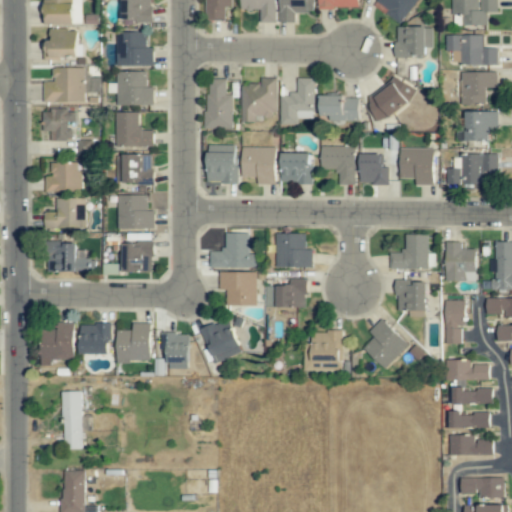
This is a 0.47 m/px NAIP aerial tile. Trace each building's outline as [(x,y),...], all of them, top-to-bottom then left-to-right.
[(44,0),(44,24),(80,25),(80,0),(44,0)] [(152,22),(151,0),(121,0),(122,23),(152,22)] [(231,0),(204,0),(204,21),(225,21),(225,7),(231,7),(231,0)] [(275,0),(240,0),(240,10),(259,10),(259,22),(275,23),(275,0)] [(279,0),(279,22),(295,22),(295,12),(313,12),(313,0),(279,0)] [(317,0),(318,7),(358,8),(358,0),(317,0)] [(378,0),(390,8),(385,14),(399,24),(417,0),(378,0)] [(487,26),(487,12),(497,12),(497,0),(452,0),(452,25),(487,26)] [(425,27),(395,27),(396,57),(426,56),(425,27)] [(77,30),(52,30),(52,41),(43,41),(43,59),(78,58),(77,30)] [(146,48),(146,32),(116,32),(116,66),(153,66),(153,48),(146,48)] [(482,35),(445,35),(446,51),(452,51),(452,65),(497,64),(497,48),(482,48),(482,35)] [(43,82),(44,103),(85,102),(85,92),(98,92),(98,77),(87,77),(87,67),(52,68),(53,81),(43,82)] [(154,87),(146,87),(147,72),(117,71),(116,105),(153,106),(154,87)] [(497,72),(460,72),(460,104),(486,104),(486,88),(497,88),(497,72)] [(241,118),(276,119),(277,78),(260,78),(260,84),(241,84),(241,118)] [(280,125),(297,125),(297,118),(314,118),(314,78),(296,78),(296,94),(280,94),(280,125)] [(226,79),(207,79),(206,128),(231,129),(233,94),(226,94),(226,79)] [(366,92),(375,119),(417,106),(411,87),(406,89),(403,80),(366,92)] [(359,97),(321,96),(320,119),(359,120),(359,97)] [(51,141),(70,140),(70,122),(75,122),(75,110),(42,110),(42,131),(51,131),(51,141)] [(497,111),(464,111),(464,141),(489,141),(489,128),(497,128),(497,111)] [(114,112),(115,148),(154,148),(153,129),(138,129),(138,112),(114,112)] [(237,145),(207,145),(207,183),(236,183),(237,145)] [(355,147),(321,146),(320,168),(337,169),(336,185),(354,185),(355,147)] [(241,177),(258,177),(258,184),(275,184),(276,147),(242,147),(241,177)] [(415,185),(433,185),(433,148),(400,148),(399,178),(415,178),(415,185)] [(311,153),(281,153),(281,181),(299,182),(299,185),(311,185),(311,153)] [(153,184),(152,154),(115,155),(116,185),(153,184)] [(360,184),(388,184),(388,173),(382,173),(382,154),(359,154),(360,184)] [(484,184),(483,171),(498,171),(497,154),(460,155),(461,168),(446,168),(446,185),(484,184)] [(80,191),(80,162),(50,163),(50,177),(44,178),(45,192),(80,191)] [(147,195),(117,195),(117,229),(154,228),(154,210),(147,210),(147,195)] [(85,198),(56,199),(56,212),(44,212),(45,229),(85,228),(85,198)] [(210,268),(255,268),(256,254),(248,254),(249,233),(226,233),(225,251),(210,250),(210,268)] [(305,234),(275,233),(275,267),(312,268),(313,249),(305,249),(305,234)] [(428,234),(405,235),(405,251),(390,251),(390,269),(434,268),(434,253),(428,253),(428,234)] [(475,248),(465,248),(465,241),(446,241),(445,281),(475,281),(475,248)] [(511,241),(495,242),(494,277),(491,277),(491,290),(511,290),(511,276),(511,275),(511,241)] [(76,242),(48,243),(49,272),(96,272),(96,259),(84,259),(84,250),(76,250),(76,242)] [(122,242),(123,272),(153,272),(152,242),(122,242)] [(226,306),(256,305),(256,272),(219,272),(219,290),(226,290),(226,306)] [(306,279),(289,278),(289,285),(266,285),(265,306),(306,307),(306,279)] [(426,317),(426,281),(396,280),(396,310),(409,310),(409,316),(426,317)] [(504,314),(504,317),(511,317),(511,298),(486,298),(486,314),(504,314)] [(465,300),(445,300),(445,344),(462,344),(461,326),(466,326),(465,300)] [(229,318),(201,329),(213,363),(242,353),(229,318)] [(363,349),(385,369),(408,344),(381,319),(369,332),(374,337),(363,349)] [(75,360),(74,323),(55,323),(55,330),(40,330),(41,366),(51,366),(51,360),(75,360)] [(117,330),(116,361),(150,362),(151,323),(133,323),(133,330),(117,330)] [(108,354),(108,335),(111,335),(111,324),(80,324),(80,354),(108,354)] [(511,325),(498,325),(497,341),(511,340),(511,325)] [(303,370),(343,369),(342,331),(311,331),(311,343),(303,343),(303,370)] [(160,350),(166,350),(167,369),(189,368),(188,333),(160,334),(160,350)] [(489,380),(489,365),(471,365),(471,360),(446,360),(446,380),(449,380),(450,404),(492,403),(492,388),(465,388),(465,380),(489,380)] [(81,391),(62,392),(63,449),(82,449),(81,431),(90,431),(90,416),(82,416),(81,391)] [(447,428),(490,428),(489,413),(461,413),(461,411),(446,411),(447,428)] [(475,435),(449,435),(450,455),(493,455),(493,439),(475,439),(475,435)] [(84,511),(84,470),(62,471),(62,511),(84,511)] [(461,494),(478,493),(479,498),(504,497),(504,477),(460,478),(461,494)]
